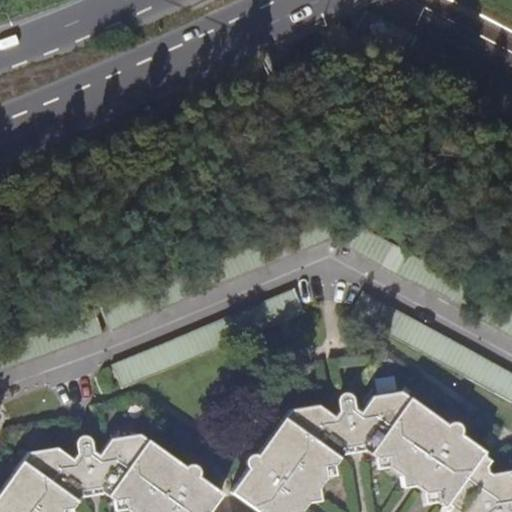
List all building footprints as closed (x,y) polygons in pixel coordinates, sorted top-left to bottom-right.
[(98,305),(107,331),(328,239),(511,338),(511,308),(330,210),(98,305)] [(109,365),(118,388),(137,381),(303,312),(299,303),(292,288),(109,365)] [(354,302),(347,314),(448,369),(511,403),(511,402),(511,372),(360,291),(354,302)] [(0,342),(0,370),(102,334),(92,309),(0,342)] [(0,511),(59,511),(59,509),(70,508),(79,495),(78,487),(98,483),(99,492),(110,500),(121,499),(123,509),(127,511),(147,511),(149,509),(154,511),(298,511),(303,505),(291,497),(301,485),(305,489),(316,488),(323,477),(322,466),(333,465),(341,453),(340,444),(360,441),(362,450),(374,458),(385,457),(386,467),(398,475),(410,473),(414,467),(424,475),(416,488),(423,493),(433,492),(436,501),(442,506),(446,502),(450,505),(447,509),(447,511),(511,511),(511,470),(491,474),(485,471),(481,450),(399,392),(370,396),(358,412),(351,408),(350,399),(347,395),(341,394),(336,400),(337,412),(332,417),(316,404),(288,409),(229,491),(256,511),(205,511),(219,493),(135,434),(109,438),(97,456),(90,451),(87,439),(86,437),(83,435),(80,435),(77,436),(74,441),(74,446),(75,453),(70,460),(52,448),(24,452),(0,485),(0,511)] [(341,453),(362,450),(360,441),(340,444),(341,453)] [(411,485),(416,488),(424,475),(414,467),(410,473),(398,475),(400,486),(411,485)] [(79,495),(99,492),(98,483),(78,487),(79,495)] [(316,499),(316,488),(305,489),(301,485),(291,497),(303,505),(307,501),(316,499)]
